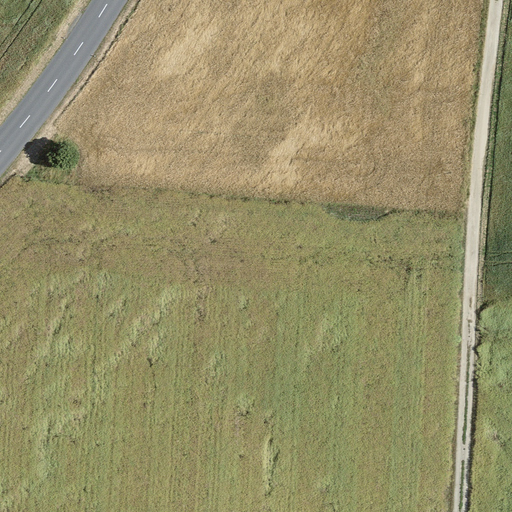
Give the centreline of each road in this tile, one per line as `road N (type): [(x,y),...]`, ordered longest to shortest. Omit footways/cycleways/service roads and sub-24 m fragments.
road 1 (track): [(497,0),(475,200),(461,511)]
road 2 (tertiary): [(0,155),(112,0)]
